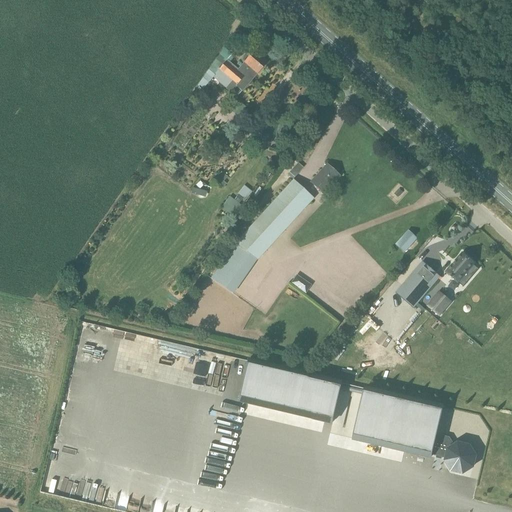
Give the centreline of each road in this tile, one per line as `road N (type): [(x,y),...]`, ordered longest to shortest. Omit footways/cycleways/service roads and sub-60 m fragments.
road 1 (unclassified): [(511,238),(245,0)]
road 2 (primary): [(511,203),(284,0)]
